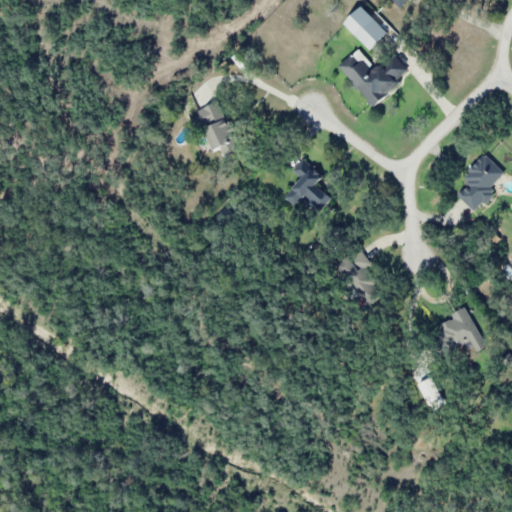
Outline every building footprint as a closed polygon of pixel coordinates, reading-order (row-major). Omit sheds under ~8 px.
[(346,24),(375,52),(392,35),(364,6),(346,24)] [(397,55),(375,71),(360,50),(341,63),(371,107),(403,85),(399,78),(408,72),(397,55)] [(221,157),(244,149),(227,100),(204,109),(221,157)] [(492,187),(506,174),(488,154),(462,177),(470,186),(460,195),(475,212),(497,193),(492,187)] [(333,198),(318,186),(326,177),(309,163),(282,195),(299,210),(307,200),(322,212),(333,198)] [(461,309),(437,325),(455,351),(479,335),(461,309)]
